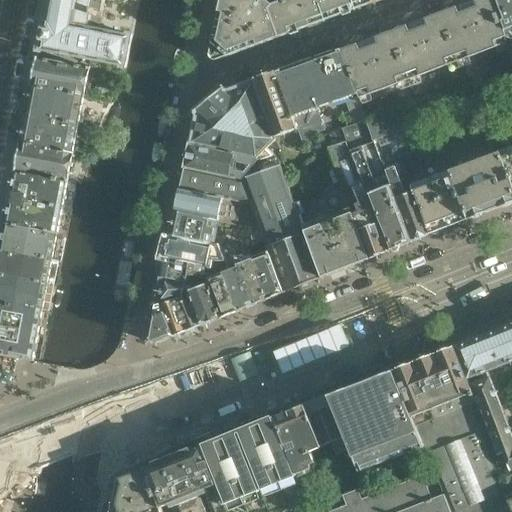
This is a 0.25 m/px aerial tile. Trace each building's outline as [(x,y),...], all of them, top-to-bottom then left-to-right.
[(51,0),(48,19),(46,19),(40,51),(126,68),(133,35),(90,27),(92,16),(96,17),(97,12),(103,13),(105,0),(115,2),(115,0),(51,0)] [(306,28),(295,0),(285,0),(272,5),(265,0),(221,0),(209,55),(209,57),(210,58),(210,59),(211,60),(212,60),(213,61),(215,61),(216,61),(217,61),(306,28)] [(372,4),(370,0),(295,0),(306,28),(372,4)] [(360,99),(508,43),(503,29),(505,28),(494,0),(476,0),(342,50),(358,95),(359,94),(360,99)] [(511,0),(494,0),(505,28),(505,29),(511,26),(511,0)] [(511,69),(511,37),(509,38),(505,29),(505,28),(503,29),(508,43),(511,52),(493,59),(499,75),(511,69)] [(318,109),(358,95),(342,50),(277,73),(297,129),(298,129),(303,144),(321,138),(314,119),(321,117),(318,109)] [(84,97),(89,69),(38,59),(33,88),(84,97)] [(297,129),(277,73),(226,91),(223,88),(194,112),(196,115),(190,145),(258,160),(275,154),(278,153),(279,151),(274,137),(297,129)] [(79,126),(84,97),(33,88),(27,116),(79,126)] [(413,242),(385,172),(380,157),(423,142),(411,106),(369,122),(342,131),(342,132),(367,194),(365,194),(388,252),(413,242)] [(73,154),(79,126),(27,116),(22,144),(73,154)] [(388,252),(365,194),(367,194),(342,132),(323,138),(328,152),(340,184),(370,260),(388,252)] [(511,132),(510,132),(500,133),(492,134),(483,136),(475,138),(467,141),(453,147),(444,152),(436,157),(428,163),(421,170),(423,175),(410,180),(415,192),(414,192),(430,234),(511,203),(511,132)] [(70,173),(73,154),(22,144),(17,173),(68,183),(76,184),(78,173),(72,171),(70,173)] [(244,180),(255,162),(258,160),(190,145),(186,167),(244,180)] [(370,260),(340,184),(336,186),(329,191),(323,196),(319,200),(313,205),(308,211),(305,216),(302,220),(301,222),(275,154),(258,160),(255,162),(244,180),(241,185),(249,204),(264,241),(270,256),(284,293),(319,280),(322,278),(328,276),(365,262),(370,260)] [(249,204),(241,185),(244,180),(186,167),(185,167),(180,190),(249,204)] [(430,234),(414,192),(413,192),(406,195),(395,168),(385,172),(413,242),(430,235),(430,234)] [(63,208),(68,183),(17,173),(12,199),(63,208)] [(264,241),(249,204),(180,190),(176,212),(220,222),(237,225),(230,234),(233,243),(237,241),(240,250),(264,241)] [(58,235),(63,208),(12,199),(7,225),(58,235)] [(216,237),(220,222),(176,212),(171,236),(213,245),(213,247),(216,248),(216,249),(226,239),(216,237)] [(53,260),(58,235),(7,225),(2,250),(53,260)] [(225,270),(216,249),(216,248),(213,247),(213,245),(171,236),(166,258),(207,267),(223,270),(225,270)] [(0,275),(48,285),(53,260),(2,250),(0,260),(0,275)] [(268,300),(253,262),(252,260),(246,263),(243,256),(235,260),(253,306),(268,300)] [(284,293),(270,256),(253,262),(268,300),(284,293)] [(208,280),(207,267),(166,258),(162,278),(188,282),(188,281),(208,280)] [(253,306),(235,260),(227,263),(230,271),(224,273),(225,276),(224,277),(238,312),(253,306)] [(0,301),(44,310),(48,285),(0,275),(0,301)] [(238,312),(224,277),(208,283),(208,284),(222,318),(238,312)] [(185,292),(188,282),(162,278),(157,306),(182,300),(185,292)] [(222,318),(208,284),(193,290),(191,286),(187,288),(188,291),(189,292),(202,324),(202,326),(222,318)] [(202,324),(189,292),(188,291),(185,292),(182,300),(157,306),(150,339),(155,344),(174,337),(173,336),(202,324)] [(0,354),(34,361),(44,310),(0,301),(0,354)] [(511,361),(511,323),(511,324),(511,325),(499,329),(497,330),(498,330),(485,335),(497,367),(511,361)] [(497,367),(485,335),(483,335),(483,336),(471,341),(470,340),(469,341),(469,342),(456,346),(454,347),(455,347),(454,347),(466,378),(468,378),(476,375),(479,374),(483,373),(488,371),(497,367)] [(466,378),(454,347),(434,355),(451,397),(456,395),(461,408),(477,402),(468,378),(466,378)] [(451,397),(434,355),(409,364),(426,407),(435,415),(450,409),(446,399),(451,397)] [(511,511),(511,509),(508,500),(484,440),(491,438),(484,419),(477,422),(475,418),(482,415),(477,402),(461,408),(437,417),(435,415),(426,407),(409,364),(393,371),(424,447),(435,471),(444,495),(450,511),(511,511)] [(424,447),(393,371),(328,396),(351,449),(349,450),(362,482),(407,465),(403,455),(424,447)] [(503,411),(488,371),(483,373),(485,377),(478,380),(476,375),(468,378),(477,402),(482,415),(484,419),(503,411)] [(351,449),(328,396),(305,405),(321,447),(333,443),(337,454),(349,450),(351,449)] [(321,447),(305,405),(274,417),(296,474),(308,469),(310,468),(309,465),(314,463),(310,452),(321,448),(321,447)] [(511,448),(511,435),(503,411),(484,419),(491,438),(497,454),(511,448)] [(308,471),(308,469),(296,474),(274,417),(201,448),(216,486),(197,493),(204,511),(279,511),(282,510),(287,506),(290,504),(291,502),(294,499),(295,498),(298,494),(300,491),(303,486),(305,480),(306,477),(307,475),(308,471)] [(204,511),(197,493),(216,486),(201,448),(164,462),(182,511),(204,511)] [(511,448),(497,454),(498,457),(508,453),(511,463),(502,467),(505,475),(511,472),(511,448)] [(182,511),(164,462),(145,469),(153,489),(154,488),(161,507),(170,503),(172,511),(173,511),(177,510),(177,511),(182,511)] [(147,511),(161,507),(154,488),(153,489),(145,469),(145,470),(121,478),(118,479),(118,482),(110,511),(147,511)] [(450,511),(444,495),(432,500),(423,476),(362,500),(359,490),(344,496),(348,506),(331,511),(450,511)]
